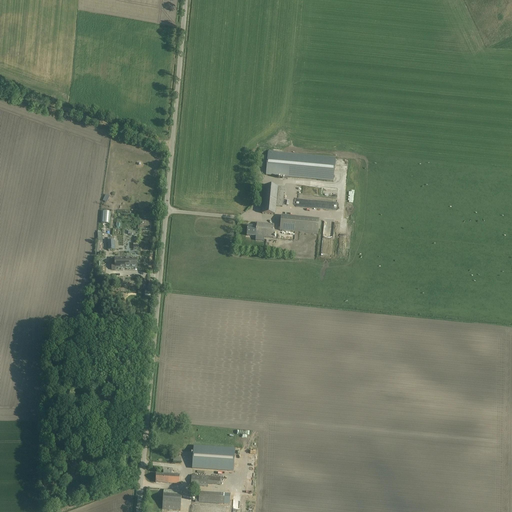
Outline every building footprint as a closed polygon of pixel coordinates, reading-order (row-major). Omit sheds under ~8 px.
[(336,159),(268,153),(266,175),(334,181),(336,159)] [(265,186),(262,214),(275,215),(276,206),(282,207),(284,188),(265,186)] [(319,234),(320,221),(282,217),(281,231),(319,234)] [(255,227),(251,226),(248,226),(247,236),(273,239),(275,225),(255,223),(255,227)] [(116,268),(137,268),(137,259),(130,259),(130,258),(115,258),(115,264),(112,264),(112,270),(116,270),(116,268)] [(194,447),(193,462),(192,469),(227,471),(233,472),(235,450),(194,447)] [(179,485),(179,476),(171,475),(172,471),(164,471),(163,474),(156,474),(156,483),(179,485)] [(192,475),(191,485),(207,487),(207,482),(219,483),(219,477),(192,475)] [(182,495),(176,495),(176,491),(164,490),(162,509),(180,511),(182,495)] [(199,493),(198,503),(218,505),(219,495),(199,493)]
